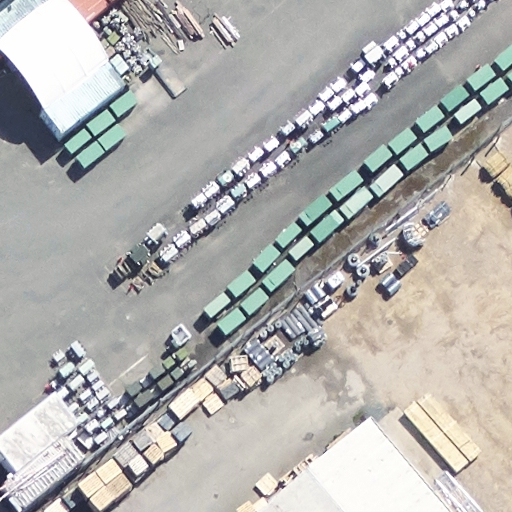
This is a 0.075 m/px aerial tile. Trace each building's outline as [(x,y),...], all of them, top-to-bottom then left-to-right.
[(0,0),(0,61),(75,0),(0,0)] [(511,118),(500,128),(511,142),(511,118)] [(442,339),(394,276),(308,343),(356,405),(442,339)] [(511,438),(511,393),(483,355),(420,403),(471,470),(511,438)] [(421,511),(373,454),(301,511),(421,511)]
